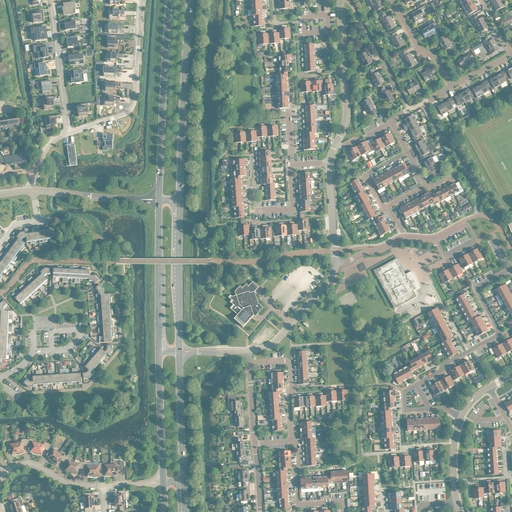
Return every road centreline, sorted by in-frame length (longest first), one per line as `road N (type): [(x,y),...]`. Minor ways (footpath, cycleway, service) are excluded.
road 1 (secondary): [(178,199),(191,0)]
road 2 (secondary): [(168,0),(160,199)]
road 3 (residential): [(511,267),(477,286),(501,334),(420,381)]
road 4 (residential): [(69,132),(128,111),(141,0)]
road 5 (secondary): [(179,349),(178,199)]
road 6 (secondary): [(160,199),(159,349)]
road 7 (residential): [(52,0),(69,132)]
road 8 (secondary): [(159,349),(162,481)]
road 9 (secondary): [(183,480),(179,349)]
road 10 (residential): [(291,440),(298,442),(297,503),(342,499),(343,511)]
road 11 (residential): [(249,361),(291,360),(291,440)]
